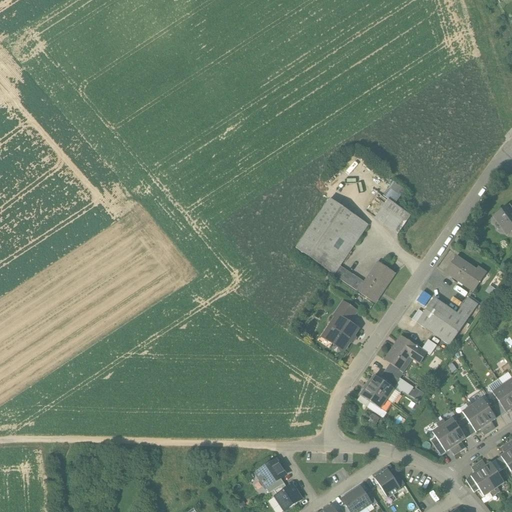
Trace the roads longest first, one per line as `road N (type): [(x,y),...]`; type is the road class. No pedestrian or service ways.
road 1 (residential): [(331,445),(342,388),(509,147)]
road 2 (track): [(0,440),(275,444)]
